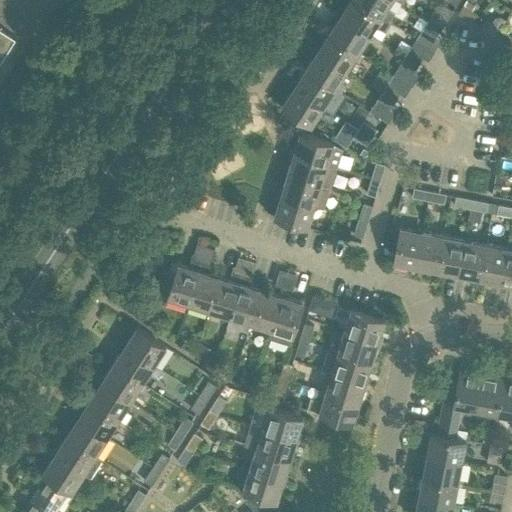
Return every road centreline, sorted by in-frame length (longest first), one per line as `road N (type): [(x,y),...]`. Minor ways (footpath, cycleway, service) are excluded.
road 1 (tertiary): [(0,337),(218,0)]
road 2 (residential): [(375,511),(408,356),(437,338)]
road 3 (residential): [(361,276),(178,217)]
road 4 (residential): [(391,149),(451,161),(460,110),(427,91)]
road 5 (residential): [(391,149),(393,167),(361,276)]
